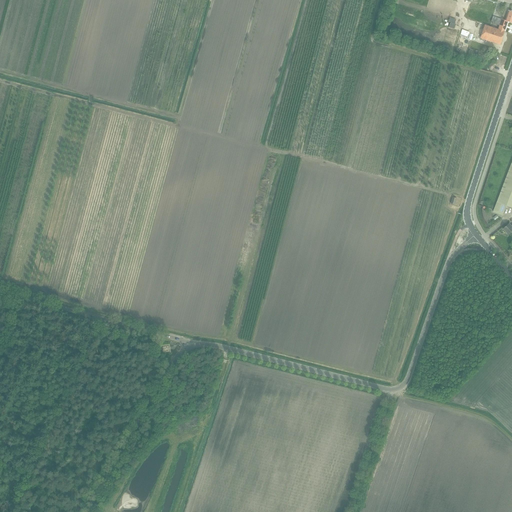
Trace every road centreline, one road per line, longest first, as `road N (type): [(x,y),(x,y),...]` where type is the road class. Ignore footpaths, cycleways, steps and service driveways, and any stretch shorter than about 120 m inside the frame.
road 1 (tertiary): [(390,391),(207,344),(188,346)]
road 2 (unclassified): [(188,346),(0,293)]
road 3 (tertiary): [(85,511),(188,346)]
road 4 (tertiary): [(390,391),(406,380),(450,259),(475,234)]
road 5 (tertiary): [(475,234),(466,209),(511,68)]
